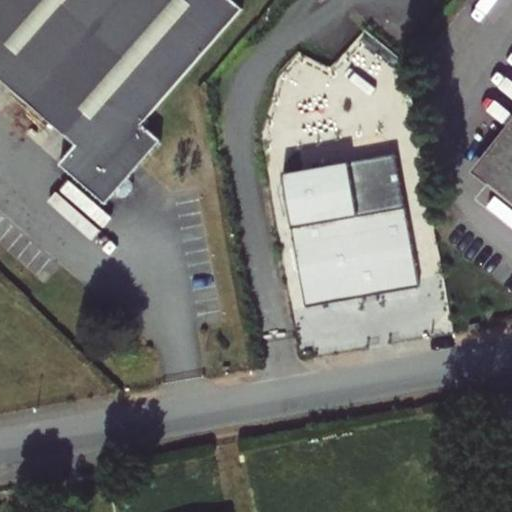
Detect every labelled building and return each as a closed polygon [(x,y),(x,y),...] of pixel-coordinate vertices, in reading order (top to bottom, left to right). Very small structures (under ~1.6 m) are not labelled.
[(145,124),(245,9),(234,0),(0,0),(0,77),(79,146),(63,164),(109,204),(164,141),(145,124)] [(511,130),(478,175),(494,187),(511,162),(511,130)] [(287,175),(297,230),(410,210),(400,155),(287,175)] [(511,162),(494,187),(511,200),(511,162)] [(297,230),(312,310),(367,300),(369,305),(384,303),(383,297),(425,290),(410,210),(297,230)]
